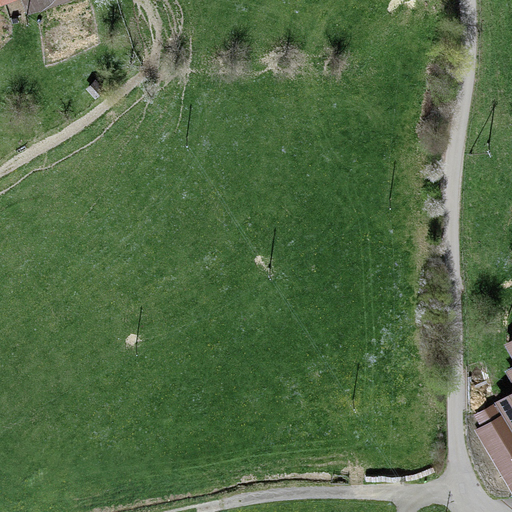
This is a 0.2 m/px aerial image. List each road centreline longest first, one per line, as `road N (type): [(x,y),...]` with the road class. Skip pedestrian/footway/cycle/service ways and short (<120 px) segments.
road 1 (unclassified): [(461,489),(450,215),(467,0)]
road 2 (track): [(167,511),(301,490),(417,498)]
